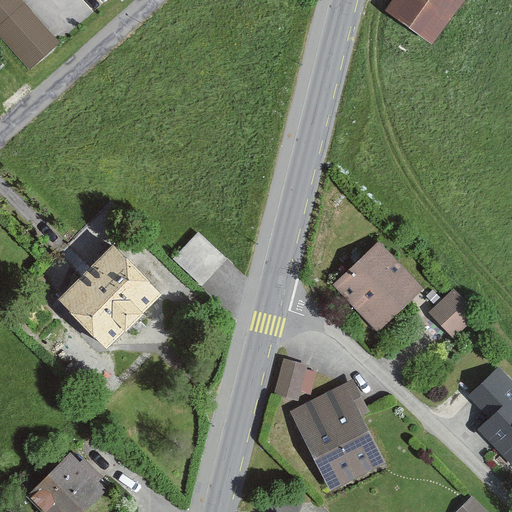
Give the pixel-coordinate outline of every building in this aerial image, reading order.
[(0,0),(0,36),(31,71),(61,45),(19,0),(0,0)] [(439,52),(475,0),(398,0),(388,16),(439,52)] [(205,289),(231,261),(203,235),(177,263),(205,289)] [(107,349),(163,295),(115,246),(59,300),(107,349)] [(340,286),(379,328),(419,291),(379,249),(340,286)] [(474,316),(453,295),(433,315),(454,336),(474,316)] [(304,368),(285,364),(278,396),(297,400),(304,368)] [(476,399),(495,420),(511,403),(511,383),(503,374),(476,399)] [(294,414),(332,488),(380,464),(355,415),(365,410),(352,385),(294,414)] [(484,430),(511,459),(511,403),(495,420),(484,430)] [(32,502),(42,511),(96,511),(116,493),(80,456),(32,502)] [(462,511),(482,511),(472,502),(462,511)]
